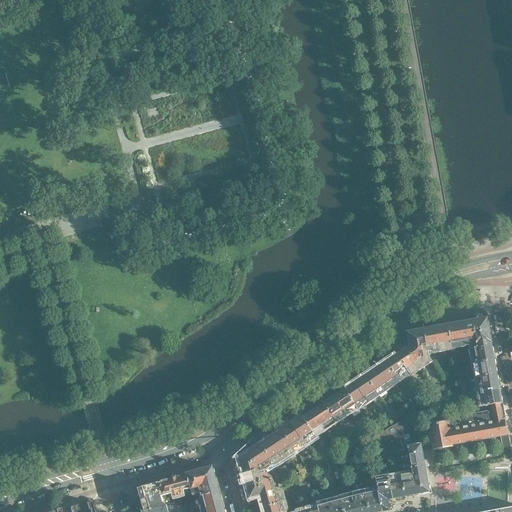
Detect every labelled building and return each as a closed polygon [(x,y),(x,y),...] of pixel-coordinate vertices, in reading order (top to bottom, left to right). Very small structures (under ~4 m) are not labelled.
[(491,342),(486,315),(485,312),(482,310),(478,310),(475,311),(473,314),(473,318),(473,321),(461,324),(465,345),(471,344),(471,349),(472,349),(491,346),(491,342)] [(465,345),(461,324),(449,326),(453,347),(460,346),(461,348),(465,347),(465,346),(465,345)] [(453,347),(449,326),(436,328),(439,342),(437,342),(438,350),(439,353),(443,352),(443,350),(453,348),(453,347)] [(437,342),(439,342),(436,328),(424,330),(427,347),(423,348),(424,356),(429,355),(428,351),(433,350),(433,351),(438,350),(437,342)] [(424,356),(423,348),(427,347),(424,330),(408,333),(411,347),(407,349),(412,357),(414,358),(421,367),(428,362),(429,364),(433,362),(429,355),(424,356)] [(494,360),(491,346),(472,349),(471,349),(469,351),(471,358),(473,358),(474,364),(494,360)] [(421,367),(414,358),(412,357),(407,349),(398,355),(410,374),(417,370),(419,371),(422,369),(421,367)] [(410,374),(398,355),(387,362),(400,380),(410,374)] [(497,374),(494,360),(474,364),(475,370),(473,370),(474,378),(497,374)] [(400,380),(387,362),(377,369),(390,389),(394,387),(393,385),(400,380)] [(390,389),(377,369),(367,376),(379,394),(385,390),(386,392),(390,389)] [(499,389),(497,374),(474,378),(476,386),(478,386),(479,392),(499,389)] [(379,394),(367,376),(356,383),(369,403),(373,401),(372,399),(379,394)] [(369,403),(356,383),(346,390),(357,408),(358,408),(364,404),(366,406),(369,403)] [(440,400),(438,389),(429,395),(430,402),(440,400)] [(502,403),(501,398),(499,389),(479,392),(471,393),(473,408),(492,405),(502,403)] [(357,408),(346,390),(335,397),(348,416),(352,414),(351,412),(357,408)] [(430,404),(430,402),(429,395),(418,402),(422,409),(430,404)] [(348,416),(335,397),(325,404),(337,421),(343,417),(344,419),(348,416)] [(448,412),(446,399),(440,400),(430,402),(430,404),(432,415),(448,412)] [(502,403),(492,405),(493,411),(447,419),(448,421),(429,424),(434,450),(453,447),(453,445),(501,436),(505,457),(505,458),(506,459),(507,459),(508,460),(509,459),(510,459),(511,458),(511,457),(511,456),(508,435),(502,403)] [(337,421),(325,404),(314,411),(327,430),(331,428),(330,426),(337,421)] [(327,430),(314,411),(304,418),(316,435),(322,431),(323,433),(327,430)] [(316,435),(304,418),(283,432),(295,450),(304,444),(305,446),(309,443),(308,441),(316,436),(316,435)] [(429,491),(422,451),(417,421),(394,435),(397,449),(398,457),(401,475),(402,475),(405,496),(429,491)] [(295,450),(283,432),(262,446),(274,462),(273,462),(274,464),(283,458),(284,460),(288,457),(287,455),(295,450)] [(385,452),(383,441),(374,445),(371,447),(372,454),(385,452)] [(274,462),(262,446),(252,452),(261,466),(265,470),(268,468),(267,467),(273,462),(274,462)] [(398,457),(397,449),(385,452),(386,459),(398,457)] [(261,466),(252,452),(241,460),(245,473),(259,470),(261,475),(266,473),(265,470),(261,466)] [(219,491),(213,467),(188,475),(191,488),(193,494),(200,492),(201,496),(219,491)] [(275,490),(273,483),(271,483),(269,474),(266,473),(261,475),(259,470),(245,473),(252,496),(261,494),(265,507),(284,501),(281,490),(279,489),(275,490)] [(191,488),(188,475),(161,482),(165,495),(172,493),(173,497),(185,494),(184,490),(191,488)] [(405,496),(402,475),(401,475),(389,477),(393,498),(405,496)] [(393,498),(389,477),(376,479),(378,488),(382,511),(391,509),(392,509),(392,508),(392,507),(392,506),(392,505),(391,505),(390,505),(389,505),(388,505),(387,499),(393,498)] [(165,495),(161,482),(141,487),(140,485),(137,485),(136,486),(135,488),(137,495),(138,499),(137,500),(137,501),(139,500),(159,495),(161,496),(165,495)] [(378,488),(366,490),(370,511),(376,511),(382,511),(378,488)] [(370,511),(366,490),(361,491),(351,494),(356,511),(370,511)] [(222,503),(219,491),(201,496),(200,499),(201,504),(199,505),(200,509),(222,503)] [(356,511),(351,494),(340,497),(343,511),(356,511)] [(164,506),(161,496),(159,495),(139,500),(137,501),(138,502),(139,502),(142,511),(164,506)] [(343,511),(340,497),(328,500),(331,511),(343,511)] [(97,511),(96,511),(95,510),(92,501),(91,499),(88,499),(87,500),(86,502),(68,507),(68,508),(69,508),(69,511),(97,511)] [(331,511),(328,500),(316,504),(317,506),(318,511),(331,511)] [(284,511),(287,511),(284,501),(265,507),(266,511),(284,511)] [(224,511),(224,508),(222,503),(200,509),(201,511),(224,511)]
